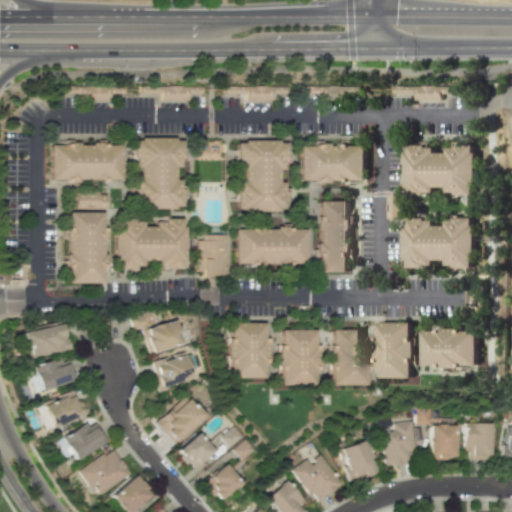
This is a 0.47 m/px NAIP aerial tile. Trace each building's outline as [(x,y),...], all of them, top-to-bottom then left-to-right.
[(159,93),(159,101),(186,100),(186,94),(200,94),(199,85),(137,86),(137,94),(159,93)] [(243,99),(266,100),(267,86),(231,85),(231,93),(243,93),(243,99)] [(457,86),(394,85),(394,93),(415,94),(415,100),(443,100),(443,94),(457,94),(457,86)] [(131,137),(177,136),(178,204),(132,205),(131,137)] [(46,137),(119,138),(118,186),(45,185),(46,137)] [(235,137),(280,138),(279,203),(233,202),(235,137)] [(218,159),(218,140),(196,140),(196,159),(218,159)] [(413,190),(413,140),(477,140),(477,190),(413,190)] [(295,141),(367,141),(367,180),(295,180),(295,141)] [(104,192),(73,192),(73,208),(104,208),(104,192)] [(316,199),(353,199),(353,267),(316,267),(316,199)] [(65,205),(102,205),(101,282),(64,281),(65,205)] [(411,216),(476,216),(476,268),(411,268),(411,216)] [(180,217),(180,267),(114,267),(114,217),(180,217)] [(230,224),(301,224),(301,261),(230,261),(230,224)] [(194,228),(220,229),(220,278),(194,277),(194,228)] [(178,344),(171,319),(152,324),(149,310),(126,316),(130,330),(138,328),(144,352),(178,344)] [(227,317),(260,318),(260,372),(226,372),(227,317)] [(379,319),(419,319),(420,374),(380,374),(379,319)] [(21,331),(27,358),(66,349),(60,322),(21,331)] [(278,323),(313,323),(313,381),(278,381),(278,323)] [(327,325),(367,325),(367,381),(327,381),(327,325)] [(426,327),(478,328),(478,365),(425,365),(426,327)] [(188,378),(182,353),(147,361),(155,391),(163,389),(162,385),(188,378)] [(38,390),(73,378),(64,355),(30,367),(38,390)] [(39,403),(48,427),(81,414),(71,390),(39,403)] [(169,443),(202,419),(185,396),(152,419),(169,443)] [(411,423),(436,424),(436,417),(427,417),(427,408),(412,407),(411,423)] [(90,419),(59,438),(73,459),(104,440),(90,419)] [(406,421),(388,422),(389,429),(377,430),(380,465),(410,462),(406,421)] [(486,422),(459,422),(459,451),(465,451),(465,460),(485,460),(486,422)] [(238,435),(228,424),(215,437),(225,448),(238,435)] [(426,458),(451,457),(450,424),(425,425),(426,458)] [(511,426),(502,425),(496,460),(511,462),(511,426)] [(210,450),(194,432),(173,450),(189,469),(210,450)] [(229,448),(238,458),(249,449),(241,439),(229,448)] [(347,481),(371,471),(359,439),(334,450),(347,481)] [(74,470),(84,487),(90,483),(95,493),(126,474),(110,448),(74,470)] [(288,469),(311,502),(338,484),(317,454),(306,462),(303,458),(288,469)] [(217,500),(237,481),(221,463),(200,483),(217,500)] [(126,511),(149,491),(132,473),(107,496),(122,511),(126,511)] [(301,511),(304,510),(283,480),(262,495),(274,511),(301,511)]
